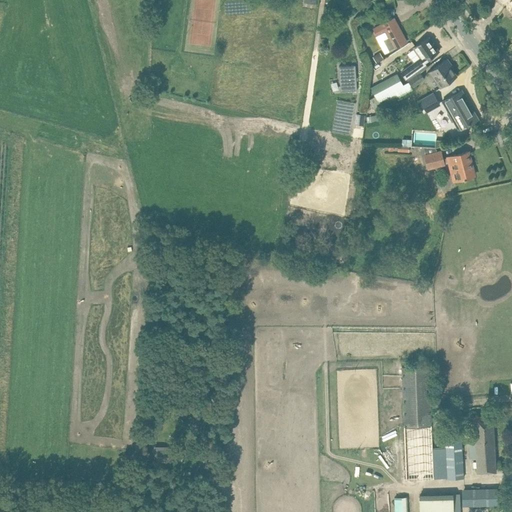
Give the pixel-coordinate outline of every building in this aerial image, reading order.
[(385,43),(389,51),(406,42),(394,18),(374,29),(377,35),(385,31),(390,40),(385,43)] [(429,36),(413,47),(421,58),(402,72),(408,81),(420,72),(428,67),(424,62),(439,51),(429,36)] [(377,61),(384,57),(380,51),(373,55),(377,61)] [(376,65),(380,74),(394,68),(389,59),(376,65)] [(457,76),(450,66),(451,65),(447,59),(429,72),(440,87),(457,76)] [(355,65),(339,66),(340,91),(357,90),(355,65)] [(425,78),(420,72),(408,81),(412,88),(425,78)] [(375,96),(370,99),(377,113),(383,110),(381,107),(413,90),(412,88),(408,81),(403,83),(397,73),(371,87),(375,96)] [(443,101),(449,112),(447,113),(452,122),(454,120),(459,129),(478,119),(477,118),(476,119),(460,92),(462,91),(461,91),(443,101)] [(420,101),(426,111),(439,104),(433,93),(420,101)] [(366,116),(367,122),(385,119),(384,113),(366,116)] [(356,114),(356,124),(365,124),(365,114),(356,114)] [(435,147),(423,146),(425,153),(423,154),(427,170),(445,165),(444,163),(449,162),(454,181),(464,178),(464,179),(466,178),(475,175),(468,151),(443,158),(441,149),(436,150),(435,147)] [(314,258),(323,251),(316,242),(307,250),(314,258)] [(429,365),(401,366),(405,477),(405,478),(406,478),(406,484),(414,484),(414,478),(433,477),(433,465),(429,365)] [(465,421),(464,416),(448,417),(449,428),(465,427),(465,421)] [(493,420),(475,421),(477,473),(496,472),(493,420)] [(448,433),(445,433),(447,478),(464,477),(462,433),(454,433),(454,430),(448,430),(448,433)] [(181,460),(182,449),(157,449),(157,459),(181,460)] [(464,490),(465,506),(497,505),(496,488),(464,490)] [(418,494),(418,511),(460,511),(459,493),(454,493),(454,492),(418,494)] [(408,511),(408,496),(395,496),(395,511),(408,511)]
